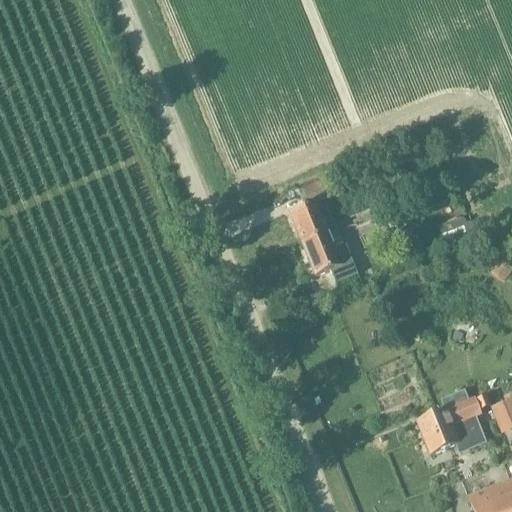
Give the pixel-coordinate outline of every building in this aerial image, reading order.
[(288,214),(301,247),(327,237),(326,236),(313,204),(323,200),(317,186),(297,194),(303,209),(288,214)] [(327,237),(301,247),(314,279),(330,273),(334,284),(355,276),(344,247),(342,248),(336,233),(326,236),(327,237)] [(497,281),(511,263),(498,253),(484,271),(497,281)] [(467,392),(443,402),(445,408),(470,397),(467,392)] [(457,446),(451,429),(480,418),(473,399),(446,410),(447,411),(415,424),(429,457),(457,446)] [(511,399),(489,409),(500,436),(511,430),(511,399)] [(471,511),(511,511),(511,481),(467,500),(471,511)]
